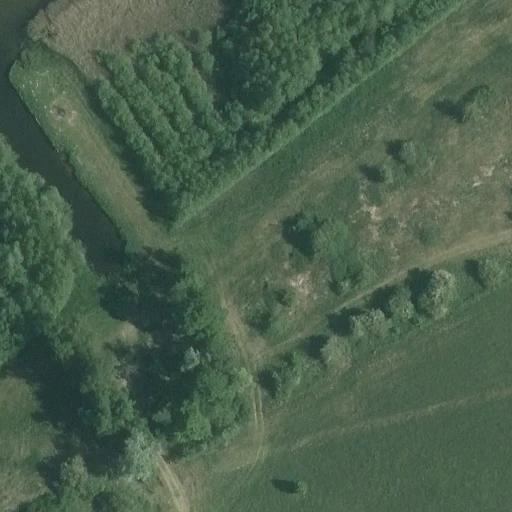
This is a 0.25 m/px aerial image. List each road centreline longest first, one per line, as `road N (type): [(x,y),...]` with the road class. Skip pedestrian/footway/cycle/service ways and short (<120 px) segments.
road 1 (track): [(199,511),(259,424),(254,359),(395,277),(511,231)]
road 2 (track): [(254,359),(207,272),(163,241)]
